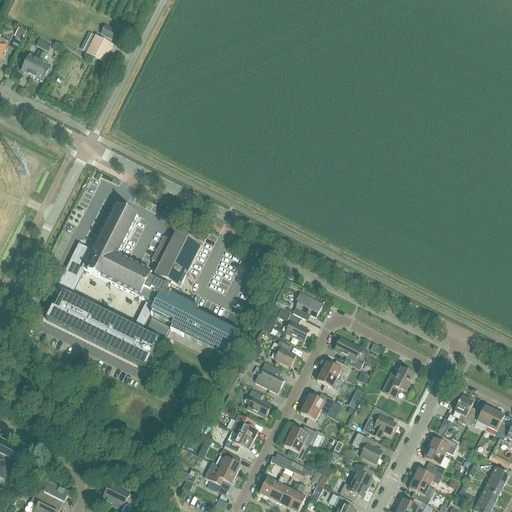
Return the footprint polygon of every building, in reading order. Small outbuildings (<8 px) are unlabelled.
[(100,35),(115,43),(120,34),(105,26),(100,35)] [(20,30),(16,38),(22,42),(26,33),(20,30)] [(89,33),(80,50),(86,53),(95,36),(89,33)] [(0,35),(0,60),(9,43),(1,39),(2,37),(0,35)] [(86,55),(104,64),(113,46),(95,37),(86,55)] [(48,53),(52,45),(41,39),(37,47),(48,53)] [(21,73),(43,84),(51,67),(42,62),(46,55),(39,51),(35,59),(30,56),(21,73)] [(50,310),(44,322),(145,374),(159,345),(142,336),(151,317),(172,328),(170,332),(183,339),(183,338),(227,360),(233,350),(237,352),(240,347),(235,344),(240,335),(197,313),(199,309),(174,297),(178,289),(179,290),(201,247),(177,234),(172,243),(164,239),(152,263),(157,265),(152,275),(117,258),(120,253),(121,254),(138,219),(117,208),(116,208),(115,209),(116,210),(111,220),(110,219),(98,241),(97,241),(81,272),(68,265),(52,296),(59,299),(53,311),(50,310)] [(280,280),(284,273),(277,269),(273,276),(280,280)] [(299,303),(293,316),(305,322),(308,316),(316,320),(323,306),(301,295),(297,302),(299,303)] [(287,305),(278,300),(275,307),(284,311),(287,305)] [(286,335),(303,345),(309,333),(298,327),(301,322),(281,312),(277,320),(287,324),(290,326),(286,335)] [(262,331),(270,335),(277,320),(270,316),(262,331)] [(341,341),(335,353),(347,359),(344,364),(360,372),(368,355),(341,341)] [(275,362),(290,370),(296,358),(289,355),(292,349),(280,343),(274,354),(278,356),(275,362)] [(379,357),(382,350),(373,346),(370,353),(379,357)] [(255,351),(251,358),(258,361),(262,354),(255,351)] [(326,364),(322,374),(337,381),(339,376),(345,379),(350,369),(336,362),(334,368),(326,364)] [(259,377),(255,385),(277,396),(284,382),(277,378),(280,373),(265,365),(262,371),(264,372),(261,378),(259,377)] [(382,393),(391,398),(395,400),(398,394),(399,391),(406,395),(415,377),(401,370),(397,377),(392,374),(382,393)] [(337,381),(322,374),(317,383),(325,387),(322,392),(335,399),(340,389),(334,386),(337,381)] [(369,379),(362,375),(359,382),(366,385),(369,379)] [(243,379),(241,383),(249,387),(251,383),(243,379)] [(247,411),(265,420),(271,409),(260,403),(262,398),(252,392),(249,398),(253,400),(247,411)] [(310,397),(305,406),(320,414),(327,417),(334,403),(321,396),(318,401),(310,397)] [(468,429),(470,424),(476,412),(471,409),(473,404),(462,399),(454,414),(460,417),(457,423),(468,429)] [(349,408),(355,411),(357,405),(359,403),(353,400),(349,408)] [(369,406),(359,401),(359,403),(357,405),(367,410),(369,406)] [(320,414),(305,406),(300,416),(308,420),(306,425),(316,430),(319,425),(315,423),(320,414)] [(231,412),(224,408),(221,414),(228,417),(231,412)] [(476,412),(470,424),(485,432),(494,413),(484,408),(481,415),(476,412)] [(375,409),(372,414),(363,433),(371,437),(380,442),(384,435),(391,438),(396,426),(387,421),(389,416),(375,409)] [(485,432),(500,440),(506,427),(501,424),(504,418),(494,413),(485,432)] [(240,418),(237,423),(242,426),(237,435),(253,443),(258,434),(253,431),(255,425),(252,424),(240,418)] [(202,421),(199,428),(205,431),(208,423),(202,421)] [(215,422),(209,435),(220,440),(226,427),(215,422)] [(506,427),(500,440),(498,443),(508,449),(511,442),(511,428),(511,430),(506,427)] [(293,429),(289,439),(303,446),(304,446),(308,437),(312,439),(315,434),(304,428),(301,433),(293,429)] [(442,439),(444,440),(447,434),(440,431),(438,436),(442,439)] [(318,444),(334,450),(338,440),(322,434),(318,444)] [(248,453),(253,443),(237,435),(233,445),(227,442),(224,448),(237,454),(240,449),(248,453)] [(364,452),(360,459),(376,467),(382,454),(372,449),(374,443),(357,435),(352,446),(357,449),(364,452)] [(300,463),(303,464),(311,450),(304,446),(303,446),(289,439),(284,448),(292,452),(289,458),(300,463)] [(434,441),(429,451),(445,459),(447,454),(453,457),(455,452),(458,447),(444,440),(442,439),(440,444),(434,441)] [(0,440),(0,454),(21,465),(27,453),(0,440)] [(467,450),(470,445),(463,441),(460,447),(467,450)] [(334,452),(339,454),(343,447),(338,444),(334,452)] [(201,452),(207,455),(209,449),(204,446),(201,452)] [(427,469),(443,477),(446,472),(440,469),(445,459),(429,451),(424,460),(430,464),(427,469)] [(212,464),(212,465),(236,477),(241,467),(232,463),(235,458),(223,452),(220,457),(225,460),(221,469),(212,464)] [(340,455),(339,454),(334,452),(331,457),(337,460),(340,455)] [(204,473),(210,465),(198,455),(192,463),(204,473)] [(289,462),(283,459),(277,455),(275,459),(287,466),(289,462)] [(511,465),(492,455),(489,462),(508,471),(511,465)] [(2,461),(0,460),(0,474),(5,477),(10,467),(1,463),(2,461)] [(287,466),(285,469),(290,472),(294,474),(298,467),(289,462),(287,466)] [(204,480),(207,482),(220,488),(223,483),(231,487),(236,477),(212,465),(204,480)] [(294,474),(298,476),(304,479),(306,475),(308,471),(298,467),(294,474)] [(315,472),(322,475),(324,470),(318,467),(315,472)] [(353,483),(353,484),(368,491),(373,481),(368,479),(370,473),(358,467),(355,473),(353,473),(349,481),(353,483)] [(414,481),(430,490),(433,483),(438,486),(440,483),(443,477),(427,469),(424,474),(419,471),(414,481)] [(490,481),(504,488),(509,477),(495,470),(490,481)] [(311,483),(317,486),(322,476),(316,473),(314,475),(311,483)] [(457,473),(453,480),(460,484),(464,476),(457,473)] [(281,477),(277,485),(269,501),(278,506),(286,490),(281,487),(285,480),(281,477)] [(319,483),(317,487),(323,490),(328,481),(327,480),(322,478),(319,483)] [(277,485),(267,480),(259,496),(269,501),(277,485)] [(42,481),(34,497),(61,510),(63,505),(64,505),(65,505),(64,504),(70,492),(69,494),(49,484),(42,481)] [(412,500),(414,501),(426,507),(427,508),(430,502),(425,499),(430,490),(414,481),(409,491),(415,494),(412,500)] [(504,488),(490,481),(484,492),(498,499),(504,488)] [(187,482),(184,489),(190,492),(194,486),(187,482)] [(456,491),(459,486),(451,482),(449,488),(456,491)] [(278,506),(288,510),(301,485),(300,485),(300,486),(295,484),(291,492),(286,490),(278,506)] [(368,491),(353,484),(350,489),(345,486),(340,496),(355,504),(358,498),(363,501),(368,491)] [(301,485),(288,510),(291,511),(299,511),(306,500),(301,497),(305,488),(301,485)] [(106,495),(100,505),(101,506),(102,503),(119,511),(121,511),(124,508),(133,507),(137,500),(112,487),(109,493),(107,496),(106,495)] [(317,489),(313,496),(315,497),(318,499),(322,491),(317,489)] [(479,502),(493,509),(498,499),(484,492),(479,502)] [(59,511),(61,510),(34,497),(31,503),(36,510),(35,511),(59,511)] [(339,510),(338,511),(354,511),(352,511),(354,506),(339,498),(334,508),(339,510)] [(224,511),(228,505),(221,501),(218,508),(224,511)] [(403,502),(398,511),(423,511),(426,507),(414,501),(412,506),(403,502)] [(491,511),(493,509),(479,502),(474,511),(491,511)]
